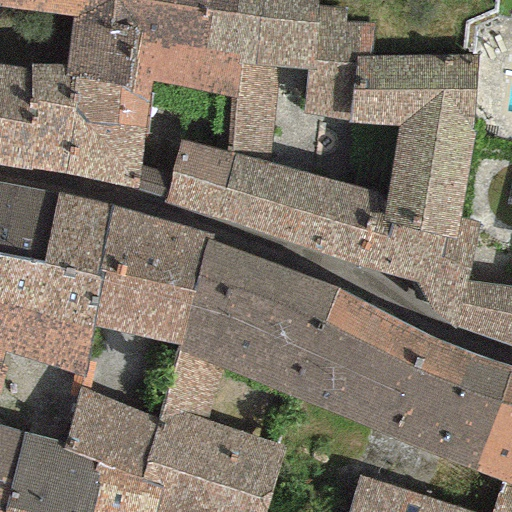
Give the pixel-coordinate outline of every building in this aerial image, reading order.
[(0,0),(0,7),(70,17),(88,20),(91,0),(0,0)] [(314,0),(91,0),(88,20),(70,17),(64,67),(63,78),(150,94),(149,81),(228,96),(225,154),(269,162),(275,65),(307,70),(314,4),(314,0)] [(344,9),(314,4),(307,70),(302,112),(347,123),(396,127),(384,195),(375,221),(359,265),(415,283),(431,315),(452,328),(511,345),(511,286),(465,280),(478,223),(457,219),(479,57),(370,53),(373,23),(344,22),(344,9)] [(0,64),(0,167),(28,172),(30,167),(135,190),(150,94),(63,78),(64,67),(29,64),(28,69),(0,64)] [(225,154),(178,141),(162,203),(359,265),(375,221),(384,195),(269,162),(225,154)] [(56,193),(0,182),(0,254),(40,265),(56,193)] [(110,206),(56,193),(40,265),(0,254),(0,352),(7,355),(83,377),(91,327),(100,281),(96,279),(110,206)] [(91,327),(175,344),(208,241),(210,236),(110,206),(96,279),(100,281),(91,327)] [(335,289),(208,241),(175,344),(172,352),(176,353),(221,370),(293,397),(335,289)] [(423,333),(335,289),(293,397),(388,442),(423,333)] [(511,370),(423,333),(388,442),(473,471),(511,370)] [(221,370),(176,353),(158,419),(139,478),(158,485),(152,511),(265,511),(284,446),(206,420),(221,370)] [(511,369),(511,370),(473,471),(502,483),(511,487),(511,369)] [(158,419),(77,388),(63,442),(62,452),(139,478),(158,419)] [(63,442),(0,426),(0,511),(152,511),(158,485),(139,478),(62,452),(63,442)] [(490,511),(465,511),(358,477),(348,511),(511,511),(511,487),(502,483),(490,511)]
